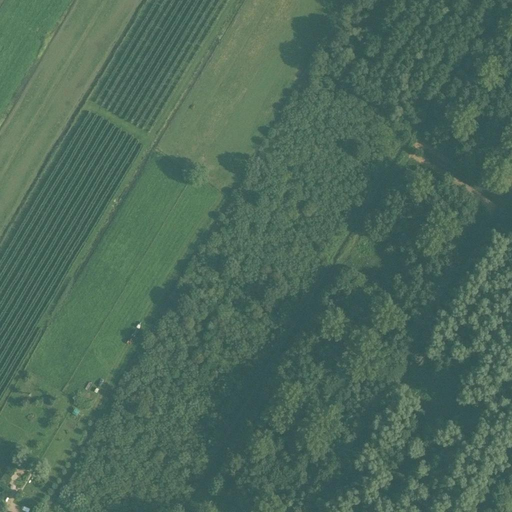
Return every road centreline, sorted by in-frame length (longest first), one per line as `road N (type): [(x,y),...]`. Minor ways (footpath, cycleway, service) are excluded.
road 1 (track): [(190,511),(504,0)]
road 2 (track): [(307,511),(490,210),(407,156)]
